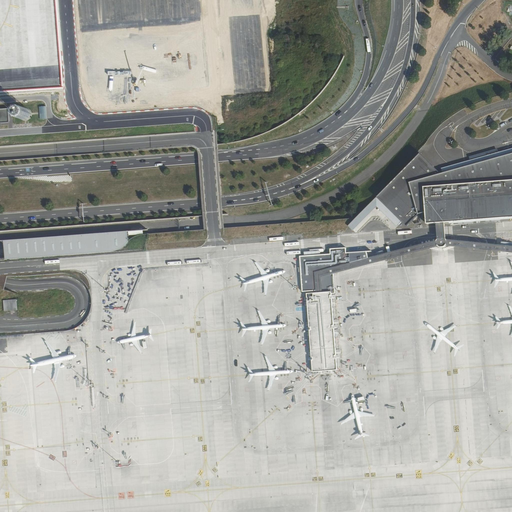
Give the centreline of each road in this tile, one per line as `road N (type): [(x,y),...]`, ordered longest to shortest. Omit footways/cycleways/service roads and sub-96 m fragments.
road 1 (secondary): [(318,137),(285,150),(0,174)]
road 2 (unclassified): [(269,195),(345,167),(394,128),(446,37),(478,0)]
road 3 (secondary): [(0,218),(269,195)]
road 4 (secondary): [(269,195),(350,151),(384,112),(408,59),(412,0)]
road 5 (secondary): [(397,0),(393,44),(376,83),(318,137)]
road 6 (unclassified): [(358,0),(365,73),(318,137)]
